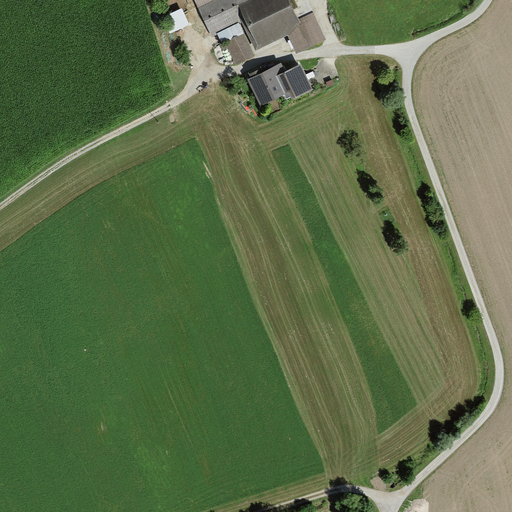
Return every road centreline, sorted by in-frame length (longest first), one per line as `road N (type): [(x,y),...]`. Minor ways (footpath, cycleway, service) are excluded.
road 1 (track): [(414,50),(406,64),(415,134),(504,361),(492,412),(395,511)]
road 2 (track): [(414,50),(253,59),(190,90)]
road 3 (track): [(0,206),(190,90)]
road 4 (track): [(260,511),(361,483),(384,511)]
